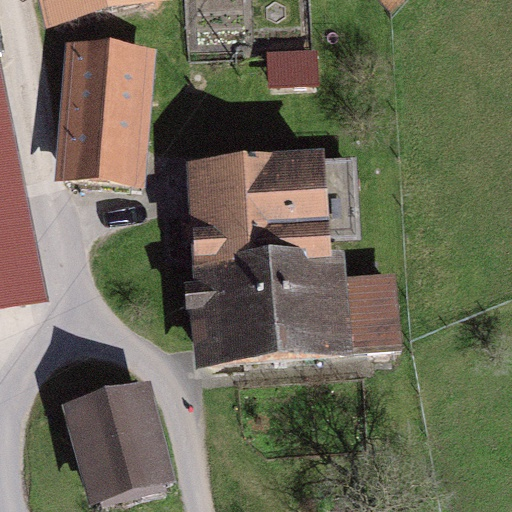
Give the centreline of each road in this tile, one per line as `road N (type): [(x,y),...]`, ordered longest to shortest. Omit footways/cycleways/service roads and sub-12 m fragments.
road 1 (track): [(4,0),(73,314),(34,359),(14,402),(7,489)]
road 2 (track): [(200,511),(171,388),(139,356),(73,314)]
